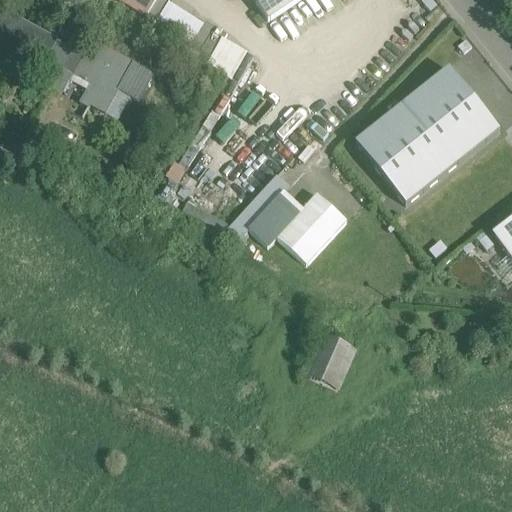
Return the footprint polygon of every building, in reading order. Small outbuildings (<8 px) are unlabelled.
[(159,0),(106,0),(145,23),(159,0)] [(250,0),(268,25),(304,0),(250,0)] [(9,15),(0,21),(0,60),(27,41),(9,15)] [(226,38),(204,26),(190,52),(212,64),(226,38)] [(57,46),(33,33),(32,52),(49,61),(57,46)] [(72,53),(57,45),(49,61),(47,65),(72,79),(82,60),(82,59),(81,59),(72,54),(72,53)] [(152,77),(101,50),(93,65),(82,84),(89,88),(80,105),(79,107),(88,112),(89,110),(105,118),(118,95),(136,105),(152,77)] [(93,65),(82,60),(72,79),(82,84),(93,65)] [(497,135),(448,73),(353,148),(402,210),(497,135)] [(277,181),(228,234),(240,245),(248,236),(281,200),(288,192),(277,181)] [(281,200),(248,236),(268,254),(276,245),(301,218),(281,200)] [(301,218),(276,245),(306,272),(346,227),(317,201),(301,218)] [(511,227),(494,242),(511,265),(511,227)] [(357,354),(322,339),(302,382),(337,398),(357,354)]
